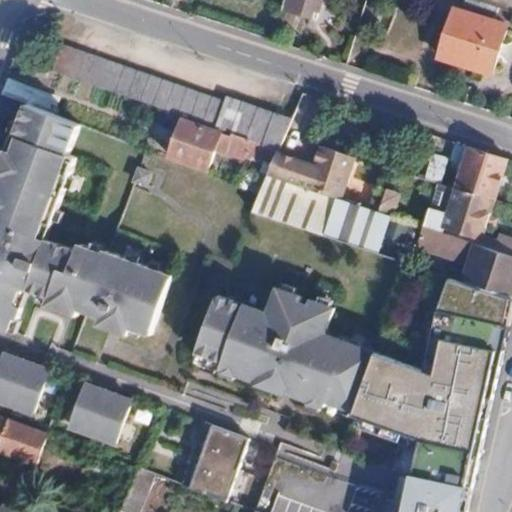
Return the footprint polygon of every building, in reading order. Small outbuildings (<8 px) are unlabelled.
[(285,0),(283,8),(311,18),(313,10),(316,0),(285,0)] [(323,0),(316,0),(313,10),(320,13),(323,0)] [(511,0),(482,0),(482,2),(511,11),(511,0)] [(455,9),(439,57),(493,74),(509,27),(455,9)] [(63,45),(54,71),(233,134),(279,150),(291,119),(227,96),(225,102),(63,45)] [(81,125),(28,105),(17,137),(14,136),(0,173),(0,327),(14,332),(30,290),(23,287),(30,269),(37,271),(47,275),(59,280),(56,287),(85,298),(88,291),(110,299),(108,306),(136,317),(138,309),(159,317),(181,257),(113,232),(112,235),(88,226),(85,233),(54,221),(47,219),(53,203),(60,205),(77,158),(69,155),(81,125)] [(183,120),(169,155),(206,170),(220,135),(183,120)] [(279,150),(233,134),(226,153),(250,162),(252,156),(264,160),(260,172),(268,175),(278,152),(279,150)] [(464,165),(470,148),(455,143),(450,161),(464,165)] [(313,164),(278,152),(268,175),(340,198),(354,156),(320,145),(313,164)] [(470,148),(464,165),(457,189),(494,201),(506,160),(470,148)] [(425,179),(439,183),(446,160),(433,156),(425,179)] [(254,212),(325,236),(333,213),(341,215),(345,200),(268,175),(254,212)] [(457,189),(439,183),(431,208),(447,214),(449,216),(445,228),(481,240),(494,201),(457,189)] [(401,198),(390,195),(384,212),(395,216),(401,198)] [(54,221),(60,205),(53,203),(47,219),(54,221)] [(511,254),(494,249),(425,226),(421,233),(414,231),(411,240),(419,244),(417,247),(469,264),(511,278),(511,254)] [(511,237),(499,233),(494,249),(511,254),(511,237)] [(511,297),(511,278),(469,264),(463,282),(511,297)] [(37,271),(30,269),(23,287),(30,290),(37,271)] [(59,280),(47,275),(45,283),(56,287),(59,280)] [(506,323),(511,298),(511,297),(463,282),(451,278),(440,313),(428,367),(378,351),(329,335),(337,309),(316,302),(314,308),(305,304),(307,298),(286,291),(277,317),(228,300),(204,357),(230,366),(243,370),(241,376),(266,384),(266,383),(291,391),(290,392),(330,406),(332,400),(358,409),(356,414),(413,434),(403,480),(395,511),(469,511),(464,510),(467,500),(470,486),(475,487),(488,428),(490,417),(485,416),(489,397),(494,398),(511,324),(506,323)] [(7,352),(0,370),(0,397),(36,412),(52,369),(7,352)] [(243,370),(230,366),(228,371),(241,376),(243,370)] [(134,401),(89,384),(73,426),(118,443),(134,401)] [(489,397),(485,416),(490,417),(494,398),(489,397)] [(0,418),(0,450),(36,464),(46,436),(0,418)] [(206,421),(183,483),(229,500),(252,438),(206,421)] [(140,467),(121,511),(141,511),(157,473),(140,467)] [(475,487),(470,486),(467,500),(464,510),(469,511),(472,502),(475,487)]
